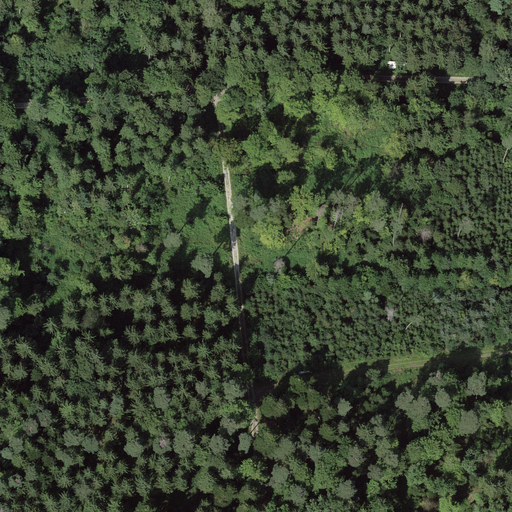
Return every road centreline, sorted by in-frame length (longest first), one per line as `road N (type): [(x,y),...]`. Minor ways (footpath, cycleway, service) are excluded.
road 1 (track): [(511,80),(310,78),(0,107)]
road 2 (track): [(260,511),(217,86)]
road 3 (track): [(511,351),(281,382),(251,395)]
